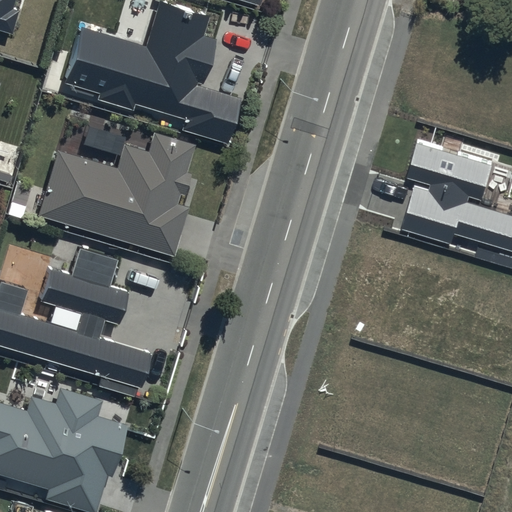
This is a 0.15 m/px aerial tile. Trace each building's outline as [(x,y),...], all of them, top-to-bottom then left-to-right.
[(0,0),(0,28),(2,29),(9,0),(0,0)] [(60,77),(180,114),(177,124),(224,138),(238,91),(198,79),(212,33),(200,29),(206,9),(177,0),(154,0),(142,40),(78,20),(60,77)] [(470,103),(428,88),(414,126),(456,142),(470,103)] [(35,208),(171,249),(185,200),(174,197),(192,137),(153,126),(146,148),(122,140),(115,161),(55,143),(35,208)] [(491,165),(416,143),(405,179),(430,186),(428,191),(415,186),(402,228),(451,243),(454,233),(511,250),(511,215),(467,202),(469,197),(481,200),(491,165)] [(0,345),(137,387),(150,347),(92,327),(97,313),(113,318),(125,283),(109,278),(117,254),(78,241),(69,268),(48,262),(38,292),(52,298),(47,317),(18,308),(26,283),(0,275),(0,345)] [(0,474),(93,503),(120,418),(93,410),(97,397),(58,385),(54,398),(29,390),(24,404),(0,396),(0,474)]
